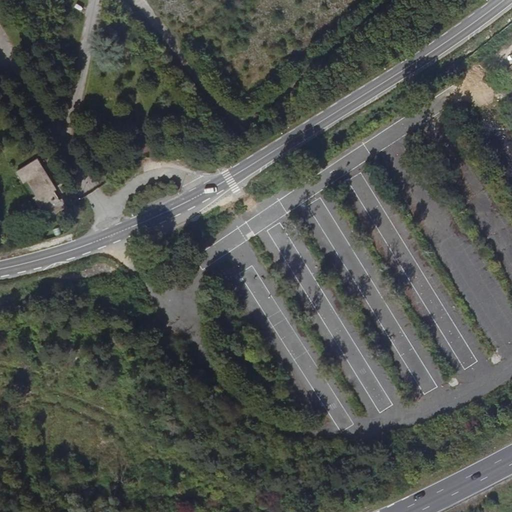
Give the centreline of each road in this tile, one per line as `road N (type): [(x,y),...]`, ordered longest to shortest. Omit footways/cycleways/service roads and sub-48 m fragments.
road 1 (secondary): [(507,0),(161,217),(80,251),(0,270)]
road 2 (trunk): [(511,458),(404,511)]
